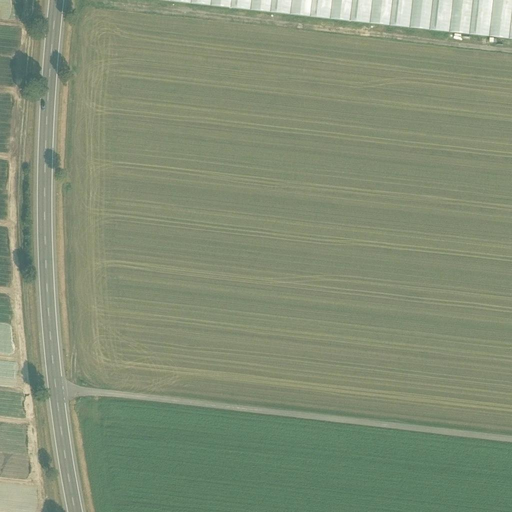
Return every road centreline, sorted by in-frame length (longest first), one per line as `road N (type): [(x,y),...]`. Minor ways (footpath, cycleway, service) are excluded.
road 1 (secondary): [(55,0),(45,302),(75,511)]
road 2 (track): [(511,434),(55,392)]
